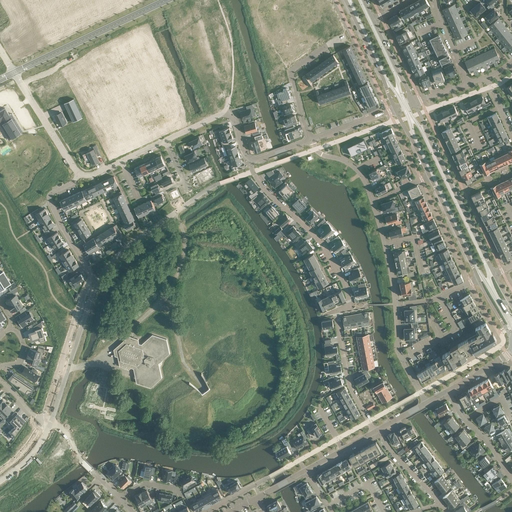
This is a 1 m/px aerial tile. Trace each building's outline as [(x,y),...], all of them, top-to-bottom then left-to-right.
[(419,0),(418,0),(414,3),(420,12),(425,10),(419,0)] [(426,0),(419,0),(425,10),(425,9),(430,6),(426,0)] [(485,0),(489,5),(487,7),(489,10),(494,6),(492,3),(495,0),(485,0)] [(476,5),(474,7),(470,10),(475,16),(485,8),(480,2),(477,5),(476,5)] [(414,3),(409,5),(415,15),(414,13),(419,10),(420,13),(420,12),(414,3)] [(445,15),(456,9),(456,8),(454,4),(443,9),(445,15)] [(409,5),(404,8),(410,18),(415,15),(409,5)] [(404,8),(399,11),(404,19),(409,16),(410,18),(404,8)] [(456,9),(445,15),(447,20),(458,14),(457,11),(456,9)] [(485,16),(490,22),(499,14),(496,11),(494,9),(485,16)] [(458,14),(447,20),(449,24),(461,19),(460,18),(458,14)] [(392,25),(398,22),(400,25),(405,22),(402,16),(399,18),(397,15),(388,20),(392,25)] [(492,31),(502,23),(498,18),(489,26),(491,29),(492,31)] [(452,29),(463,24),(461,21),(461,19),(449,24),(452,29)] [(502,23),(492,31),(493,32),(496,35),(505,27),(502,23)] [(463,24),(452,29),(454,34),(465,29),(465,28),(463,24)] [(505,27),(496,35),(498,38),(499,39),(509,31),(505,27)] [(456,39),(468,34),(466,31),(465,29),(454,34),(456,39)] [(406,31),(397,36),(400,43),(402,41),(404,44),(409,42),(408,39),(410,38),(406,31)] [(502,43),(511,35),(509,31),(499,39),(500,40),(502,43)] [(432,44),(441,40),(438,35),(429,39),(432,44)] [(506,47),(511,42),(511,35),(502,43),(505,46),(506,47)] [(434,49),(443,45),(441,40),(432,44),(434,49)] [(411,42),(401,46),(404,52),(414,47),(411,42)] [(436,54),(446,50),(443,45),(434,49),(433,49),(433,50),(435,54),(436,55),(437,54),(436,54)] [(350,46),(342,49),(345,55),(353,51),(350,46)] [(404,52),(406,56),(415,52),(413,47),(414,47),(404,52)] [(490,50),(495,62),(496,61),(500,59),(495,48),(490,50)] [(446,50),(436,54),(437,54),(439,59),(448,54),(446,50)] [(485,53),(490,64),(493,62),(495,62),(490,50),(485,53)] [(353,51),(345,55),(347,59),(355,56),(353,51)] [(406,56),(408,61),(417,57),(415,52),(406,56)] [(480,55),(485,66),(486,66),(490,64),(485,53),(480,55)] [(441,64),(450,60),(448,54),(439,59),(441,64)] [(334,65),(338,62),(333,55),(329,58),(334,65)] [(485,66),(480,55),(475,57),(480,68),(483,67),(485,66)] [(355,56),(347,59),(349,64),(357,60),(355,56)] [(411,66),(420,62),(417,57),(408,61),(411,66)] [(470,59),(475,71),(476,70),(480,68),(475,57),(470,59)] [(324,61),(329,68),(334,65),(329,58),(324,61)] [(470,59),(465,62),(470,73),(474,71),(475,71),(470,59)] [(357,60),(349,64),(351,69),(360,65),(357,60)] [(324,61),(320,64),(325,72),(329,68),(324,61)] [(411,66),(413,71),(422,67),(420,62),(411,66)] [(320,64),(315,67),(321,75),(325,72),(320,64)] [(360,65),(351,69),(354,74),(362,70),(360,65)] [(456,73),(452,65),(445,68),(448,76),(456,73)] [(315,67),(311,70),(316,78),(321,75),(315,67)] [(422,67),(413,71),(415,76),(425,72),(422,67)] [(311,70),(306,74),(312,81),(316,78),(311,70)] [(362,70),(354,74),(356,79),(364,75),(362,70)] [(426,76),(420,79),(420,80),(419,80),(420,84),(421,83),(423,87),(423,88),(431,85),(431,84),(430,82),(433,81),(429,70),(425,72),(426,76)] [(439,81),(440,80),(441,81),(444,80),(442,74),(444,73),(443,70),(432,74),(436,83),(439,82),(439,81)] [(356,79),(359,84),(367,80),(364,75),(356,79)] [(367,82),(359,86),(361,91),(370,87),(367,82)] [(351,93),(348,84),(343,86),(346,95),(351,93)] [(346,95),(343,86),(338,88),(341,96),(346,95)] [(370,87),(361,91),(364,96),(372,92),(370,87)] [(283,91),(277,93),(278,98),(280,97),(282,103),(288,101),(287,98),(290,97),(287,88),(283,89),(283,91)] [(341,96),(338,88),(332,90),(335,98),(341,96)] [(335,98),(332,90),(327,92),(330,100),(335,98)] [(330,100),(327,92),(322,93),(325,102),(330,100)] [(372,92),(364,96),(366,101),(375,97),(372,92)] [(322,93),(317,95),(320,104),(325,102),(322,93)] [(485,103),(482,96),(473,101),(477,108),(485,104),(486,104),(485,103)] [(375,97),(366,101),(368,107),(377,103),(375,97)] [(74,99),(65,103),(73,121),(83,117),(74,99)] [(477,108),(473,101),(464,105),(468,112),(477,108)] [(286,102),(279,105),(281,111),(283,111),(285,114),(293,111),(292,109),(291,106),(290,104),(287,105),(286,102)] [(252,105),(246,106),(247,109),(240,112),(242,119),(253,116),(250,109),(253,108),(252,105)] [(454,107),(445,111),(449,118),(458,114),(454,107)] [(0,121),(11,138),(23,131),(14,116),(11,118),(5,108),(0,110),(0,121)] [(314,109),(311,118),(319,120),(322,111),(314,109)] [(445,111),(436,115),(440,123),(449,118),(445,111)] [(61,113),(55,115),(60,125),(66,122),(61,113)] [(496,113),(488,117),(490,122),(498,118),(496,113)] [(286,116),(280,118),(281,121),(284,120),(286,126),(297,122),(295,115),(287,118),(286,116)] [(499,118),(498,118),(490,122),(493,127),(501,123),(499,118)] [(255,123),(244,126),(246,134),(252,132),(253,135),(260,133),(259,130),(257,130),(255,123)] [(501,123),(493,127),(495,132),(503,128),(501,123)] [(229,127),(217,131),(219,137),(231,133),(229,127)] [(298,129),(288,132),(290,139),(301,136),(301,135),(300,133),(301,133),(300,130),(299,131),(299,129),(299,128),(298,129)] [(386,130),(379,133),(382,139),(394,133),(391,128),(388,129),(386,130)] [(442,132),(444,137),(453,133),(450,128),(442,132)] [(503,128),(495,132),(497,136),(505,133),(503,128)] [(231,133),(219,137),(223,146),(229,144),(227,141),(233,139),(231,133)] [(394,133),(382,139),(383,139),(385,144),(396,139),(393,134),(394,133)] [(453,133),(444,137),(447,142),(455,138),(453,133)] [(505,133),(497,136),(500,142),(508,138),(505,133)] [(256,140),(251,142),(254,152),(261,150),(258,140),(263,139),(262,135),(254,137),(256,140)] [(199,137),(190,142),(193,148),(202,144),(199,137)] [(455,138),(447,142),(449,147),(457,143),(455,138)] [(364,139),(347,147),(351,156),(368,148),(364,139)] [(396,139),(385,144),(386,144),(388,148),(398,144),(396,139)] [(452,152),(460,148),(457,143),(449,147),(452,152)] [(230,144),(224,146),(227,155),(238,151),(236,145),(231,147),(230,144)] [(398,144),(388,148),(388,149),(390,148),(392,153),(390,154),(400,149),(398,144)] [(86,161),(90,159),(93,165),(99,162),(93,149),(87,152),(83,154),(86,161)] [(400,149),(390,154),(393,159),(403,154),(401,149),(400,149)] [(452,155),(454,160),(465,155),(462,150),(452,155)] [(187,159),(188,162),(190,161),(192,164),(200,160),(198,156),(197,157),(194,151),(185,156),(187,160),(187,159)] [(238,151),(227,155),(228,155),(230,161),(240,157),(238,151)] [(403,154),(393,159),(395,164),(405,160),(403,154)] [(509,163),(505,154),(500,157),(504,165),(509,163)] [(457,164),(456,165),(457,165),(466,160),(467,160),(467,159),(465,155),(454,160),(457,164)] [(161,156),(155,158),(160,169),(166,166),(161,156)] [(240,157),(230,161),(232,166),(233,166),(242,163),(240,157)] [(504,165),(500,157),(495,159),(499,167),(504,165)] [(155,158),(150,161),(155,171),(160,169),(155,158)] [(189,165),(192,171),(192,172),(204,166),(201,160),(204,158),(200,160),(192,164),(189,165)] [(499,167),(495,159),(490,161),(494,169),(499,167)] [(466,160),(457,165),(459,170),(468,165),(466,160)] [(150,161),(145,163),(150,174),(155,171),(150,161)] [(490,161),(486,164),(485,164),(489,172),(494,169),(490,161)] [(485,162),(480,165),(484,174),(489,172),(485,164),(486,164),(485,162)] [(145,163),(140,165),(144,174),(145,176),(150,174),(145,163)] [(140,165),(134,168),(139,177),(144,174),(140,165)] [(400,178),(410,173),(408,169),(406,167),(405,167),(403,165),(399,167),(400,170),(397,171),(400,178)] [(459,170),(461,174),(470,170),(471,170),(469,165),(468,165),(459,170)] [(199,179),(198,179),(200,184),(205,182),(204,181),(211,178),(212,178),(209,172),(212,170),(210,167),(200,172),(201,175),(198,176),(199,179)] [(378,171),(378,172),(376,169),(368,173),(370,176),(371,176),(373,181),(377,179),(378,180),(382,178),(378,171)] [(265,173),(270,178),(268,180),(274,187),(282,182),(279,178),(283,176),(279,171),(275,174),(272,170),(265,173)] [(470,170),(461,174),(463,179),(472,175),(470,170)] [(466,184),(477,179),(476,179),(474,174),(472,175),(463,179),(464,180),(464,179),(466,184)] [(108,179),(112,187),(118,184),(114,176),(108,179)] [(162,182),(164,186),(173,182),(170,177),(162,182)] [(103,181),(107,189),(112,187),(108,179),(103,181)] [(255,184),(253,183),(254,183),(253,183),(250,179),(244,184),(252,193),(249,196),(252,199),(258,194),(255,191),(258,188),(255,185),(255,184)] [(103,181),(95,185),(99,193),(107,189),(103,181)] [(288,185),(285,181),(279,187),(284,193),(282,195),(286,199),(291,194),(289,192),(291,190),(287,186),(288,185)] [(501,183),(504,191),(509,189),(505,181),(501,183)] [(380,186),(375,189),(378,194),(390,189),(387,183),(383,185),(382,182),(379,183),(380,186)] [(150,186),(153,192),(160,189),(157,183),(150,186)] [(500,193),(504,191),(501,183),(496,185),(500,193)] [(95,185),(87,189),(91,197),(99,193),(95,185)] [(407,190),(412,199),(421,194),(417,185),(407,190)] [(500,195),(500,193),(496,185),(491,188),(495,197),(500,195)] [(82,191),(86,200),(87,200),(86,199),(91,197),(87,189),(82,191),(82,190),(82,191)] [(169,193),(172,199),(179,196),(176,190),(169,193)] [(77,193),(81,202),(86,200),(82,191),(77,193)] [(480,191),(471,195),(474,201),(483,196),(480,191)] [(71,196),(75,205),(81,202),(77,193),(71,196)] [(114,197),(116,202),(124,199),(122,193),(119,194),(116,196),(114,197)] [(258,198),(256,195),(251,200),(253,203),(255,201),(261,209),(269,201),(269,202),(270,201),(269,201),(263,194),(263,193),(263,194),(258,198)] [(162,195),(154,198),(157,204),(164,200),(162,195)] [(297,195),(292,200),(294,202),(292,204),(300,212),(305,207),(299,201),(300,199),(297,195)] [(66,198),(70,207),(75,205),(71,196),(66,198)] [(423,196),(413,201),(415,206),(426,201),(423,196)] [(474,201),(476,205),(485,201),(483,196),(474,201)] [(60,201),(64,210),(70,207),(66,198),(60,201)] [(116,202),(119,208),(127,204),(124,199),(116,202)] [(151,200),(145,202),(150,213),(156,210),(151,200)] [(388,210),(390,209),(390,210),(391,209),(390,209),(391,209),(392,212),(398,210),(397,207),(395,208),(393,201),(382,204),(383,207),(382,207),(383,211),(383,212),(384,211),(388,210)] [(415,206),(417,211),(428,206),(426,201),(415,206)] [(476,205),(478,210),(487,206),(488,206),(486,201),(485,201),(476,205)] [(145,202),(140,205),(145,215),(145,216),(151,214),(150,213),(145,202)] [(121,213),(129,209),(127,204),(119,208),(121,213)] [(140,205),(134,208),(139,218),(145,215),(140,205)] [(263,210),(267,216),(269,215),(272,219),(279,213),(273,206),(271,209),(268,206),(263,210)] [(428,206),(417,211),(419,216),(430,211),(428,206)] [(487,206),(478,210),(481,215),(490,211),(487,206)] [(45,208),(36,214),(39,219),(48,214),(45,208)] [(311,208),(307,212),(309,215),(306,218),(311,223),(313,221),(316,218),(318,215),(311,208)] [(123,218),(132,214),(129,209),(121,213),(123,218)] [(490,211),(481,215),(483,220),(493,215),(491,210),(490,211)] [(430,211),(419,216),(422,221),(433,216),(430,211)] [(48,214),(39,219),(42,224),(51,219),(48,214)] [(124,224),(134,219),(132,214),(123,218),(126,223),(124,224)] [(282,226),(290,220),(286,214),(278,221),(282,226)] [(388,224),(395,222),(396,225),(401,223),(401,220),(399,221),(397,214),(396,214),(386,217),(385,217),(387,224),(388,224)] [(483,220),(485,225),(495,220),(493,215),(483,220)] [(51,219),(42,224),(46,230),(54,224),(51,219)] [(74,223),(77,228),(85,224),(82,219),(80,220),(78,221),(76,222),(74,223)] [(124,224),(127,230),(136,225),(133,220),(134,219),(124,224)] [(317,225),(319,227),(326,221),(324,219),(317,225)] [(423,223),(425,228),(421,229),(423,233),(429,230),(437,226),(434,221),(433,219),(423,223)] [(485,225),(488,230),(498,225),(495,220),(485,225)] [(325,238),(328,235),(329,236),(335,231),(326,221),(320,227),(324,230),(321,233),(325,238)] [(77,228),(80,233),(88,229),(85,224),(77,228)] [(109,229),(113,237),(118,234),(117,232),(116,230),(115,228),(114,226),(109,229)] [(300,234),(298,231),(297,231),(296,229),(293,226),(290,229),(287,226),(281,231),(287,238),(289,236),(293,241),(300,234)] [(403,235),(401,227),(389,231),(391,237),(398,235),(399,236),(403,235)] [(489,231),(492,236),(500,232),(497,227),(489,231)] [(80,233),(83,238),(91,234),(88,229),(80,233)] [(104,232),(109,240),(113,237),(109,229),(104,232)] [(428,234),(430,239),(441,235),(438,229),(428,234)] [(57,232),(48,238),(52,243),(60,238),(57,232)] [(99,235),(104,243),(109,240),(104,232),(99,235)] [(500,232),(492,236),(494,241),(502,237),(500,232)] [(94,238),(99,246),(104,243),(99,235),(94,238)] [(443,240),(441,235),(430,239),(433,245),(443,240)] [(338,236),(333,240),(335,242),(334,243),(335,245),(332,247),(336,252),(345,245),(338,236)] [(494,241),(496,246),(505,242),(502,237),(494,241)] [(52,243),(55,248),(64,243),(60,238),(52,243)] [(89,241),(94,249),(99,246),(94,238),(89,241)] [(313,248),(309,243),(307,240),(306,240),(304,242),(302,239),(295,245),(297,248),(298,247),(303,253),(307,250),(308,252),(313,248)] [(443,247),(446,245),(443,240),(433,245),(436,250),(438,249),(439,252),(445,249),(443,247)] [(83,244),(89,253),(94,249),(89,241),(83,244)] [(496,246),(499,251),(507,247),(505,242),(496,246)] [(507,247),(499,251),(501,256),(509,252),(507,247)] [(447,249),(437,254),(440,259),(450,254),(447,249)] [(69,250),(60,255),(63,260),(72,255),(69,250)] [(341,262),(345,268),(356,262),(349,251),(344,254),(345,257),(344,258),(345,259),(341,262)] [(509,252),(501,256),(503,261),(511,257),(509,252)] [(303,260),(306,265),(316,260),(313,254),(303,260)] [(450,254),(440,259),(440,260),(440,259),(443,264),(452,260),(452,259),(450,254)] [(63,260),(67,265),(75,260),(72,255),(63,260)] [(75,260),(67,265),(70,271),(78,265),(75,260)] [(309,271),(319,265),(316,260),(306,265),(309,271),(308,271),(309,271)] [(452,260),(443,264),(445,269),(444,269),(444,270),(455,265),(452,260)] [(319,265),(309,271),(312,277),(322,271),(319,266),(320,265),(319,265)] [(455,265),(444,270),(447,275),(457,270),(455,265)] [(351,281),(362,276),(359,269),(358,270),(357,267),(353,269),(354,271),(352,272),(352,274),(349,276),(351,281)] [(408,267),(397,269),(398,275),(406,273),(407,277),(414,275),(413,271),(410,272),(409,267),(408,267)] [(457,270),(447,275),(448,275),(450,280),(461,274),(460,275),(457,270)] [(0,289),(5,287),(4,286),(10,283),(2,271),(0,272),(0,289)] [(79,274),(77,271),(67,278),(71,283),(73,282),(76,287),(81,284),(79,280),(84,278),(81,274),(79,275),(78,274),(79,274)] [(312,277),(315,282),(325,277),(322,271),(312,277)] [(461,274),(450,280),(452,279),(454,284),(463,280),(461,274)] [(315,282),(318,288),(328,282),(325,277),(315,282)] [(400,283),(401,289),(411,288),(413,287),(412,281),(400,283)] [(359,290),(355,291),(356,297),(360,296),(361,298),(368,296),(365,283),(358,285),(359,290)] [(415,293),(414,287),(413,287),(411,288),(401,289),(402,296),(415,293)] [(341,290),(336,293),(340,302),(345,299),(341,290)] [(336,293),(331,295),(335,304),(340,302),(336,293)] [(460,300),(463,305),(472,299),(469,294),(463,298),(460,300)] [(9,306),(19,300),(15,295),(6,301),(9,306)] [(331,295),(326,297),(330,306),(335,304),(331,295)] [(321,299),(325,308),(330,306),(326,297),(321,299)] [(325,308),(321,299),(321,298),(316,301),(320,311),(325,308)] [(472,299),(463,305),(466,310),(475,305),(472,299)] [(9,306),(8,306),(12,312),(22,305),(19,300),(9,306)] [(405,310),(405,316),(417,315),(416,305),(410,306),(410,310),(405,310)] [(469,315),(478,310),(475,305),(466,310),(469,315)] [(478,310),(468,316),(471,321),(479,317),(481,315),(478,310)] [(24,312),(19,315),(19,316),(20,315),(21,317),(17,320),(18,320),(22,327),(22,328),(27,324),(25,322),(32,318),(29,313),(30,313),(29,312),(25,315),(23,313),(24,312)] [(363,326),(370,325),(368,312),(361,313),(363,326)] [(357,327),(363,326),(361,313),(355,315),(357,327)] [(351,328),(357,327),(355,315),(349,316),(351,328)] [(417,315),(405,316),(405,318),(404,318),(405,321),(405,322),(411,322),(411,325),(417,324),(418,324),(417,315)] [(345,329),(351,328),(349,316),(342,317),(345,329)] [(321,321),(323,329),(334,327),(332,319),(321,321)] [(35,331),(29,333),(31,340),(38,338),(40,342),(45,340),(41,327),(42,327),(40,322),(33,326),(35,331)] [(474,352),(474,353),(497,341),(493,333),(492,333),(486,322),(475,328),(478,333),(450,349),(451,350),(442,355),(449,368),(467,358),(466,356),(474,352)] [(417,333),(416,328),(418,328),(417,324),(411,325),(412,328),(404,329),(404,334),(417,333)] [(404,334),(405,339),(412,339),(412,345),(419,341),(418,338),(417,338),(417,333),(404,334)] [(131,368),(134,369),(137,383),(151,388),(162,378),(159,363),(170,354),(167,339),(152,334),(141,344),(139,344),(138,339),(129,336),(114,350),(115,356),(118,357),(120,358),(121,360),(119,362),(120,367),(129,370),(131,368)] [(370,341),(368,334),(356,336),(358,343),(370,341)] [(371,347),(370,341),(358,343),(359,350),(371,347)] [(330,342),(324,343),(326,356),(334,355),(334,353),(338,352),(337,346),(333,347),(332,345),(331,346),(330,342)] [(372,354),(371,347),(359,350),(360,356),(372,354)] [(30,348),(28,354),(39,358),(41,352),(30,348)] [(27,354),(25,360),(37,364),(39,358),(28,354),(27,354)] [(373,360),(372,354),(360,356),(361,363),(373,360)] [(433,358),(429,361),(431,364),(431,365),(436,374),(441,371),(435,362),(433,358)] [(435,362),(441,371),(446,368),(440,359),(435,362)] [(375,367),(373,360),(361,363),(363,369),(375,367)] [(334,361),(328,362),(330,375),(338,373),(337,372),(342,371),(340,365),(336,366),(336,364),(335,364),(334,361)] [(189,382),(189,383),(196,389),(192,392),(173,402),(172,403),(172,422),(173,423),(189,434),(207,425),(208,424),(208,404),(209,404),(215,398),(218,398),(237,402),(251,387),(245,367),(228,363),(223,362),(220,367),(208,380),(206,382),(202,373),(201,373),(209,389),(202,394),(189,382)] [(426,368),(431,376),(436,374),(431,365),(426,368)] [(31,371),(25,367),(21,373),(32,380),(38,372),(32,368),(31,371)] [(426,368),(422,370),(427,379),(431,376),(426,368)] [(355,379),(359,385),(368,380),(365,374),(367,372),(366,370),(358,374),(359,376),(355,379)] [(422,370),(417,373),(422,382),(427,379),(422,370)] [(504,382),(509,379),(504,370),(505,370),(504,370),(499,372),(504,381),(504,382)] [(497,381),(499,384),(504,382),(504,381),(499,372),(494,375),(496,379),(497,381)] [(33,387),(14,374),(11,378),(10,377),(8,379),(11,382),(19,387),(18,388),(24,393),(27,389),(32,391),(33,387)] [(333,376),(328,379),(332,389),(343,384),(341,379),(337,380),(336,379),(335,379),(333,376)] [(488,379),(483,382),(488,391),(494,388),(488,379)] [(386,386),(383,381),(373,386),(376,391),(386,386)] [(483,382),(478,384),(483,394),(488,391),(483,382)] [(478,384),(473,387),(478,397),(483,394),(478,384)] [(389,391),(386,386),(376,391),(379,396),(389,391)] [(473,387),(468,390),(473,400),(478,397),(473,387)] [(337,392),(335,393),(338,398),(338,399),(348,393),(345,388),(337,392)] [(392,397),(389,391),(379,396),(383,402),(392,397)] [(348,393),(338,399),(341,404),(351,398),(348,393)] [(471,403),(466,393),(459,397),(465,406),(471,403)] [(351,398),(341,404),(344,409),(354,404),(351,398)] [(446,403),(435,409),(438,415),(437,415),(439,418),(445,415),(443,412),(449,409),(446,403)] [(354,404),(344,409),(347,414),(357,409),(354,404)] [(499,404),(493,408),(496,415),(503,411),(499,404)] [(6,405),(0,411),(0,417),(1,419),(11,409),(6,405)] [(357,409),(347,414),(350,420),(352,419),(360,414),(357,409)] [(14,413),(6,421),(13,428),(8,433),(13,438),(12,439),(25,421),(17,414),(16,415),(14,413)] [(477,418),(478,421),(477,422),(479,427),(489,421),(487,416),(485,417),(483,414),(477,418)] [(504,415),(497,418),(501,425),(507,421),(504,415)] [(445,418),(440,422),(442,424),(446,429),(447,428),(455,421),(451,416),(447,420),(445,418)] [(447,428),(450,433),(451,432),(453,434),(456,431),(454,430),(459,426),(455,421),(447,428)] [(312,428),(307,430),(309,433),(310,436),(312,435),(314,439),(318,437),(317,435),(322,433),(316,423),(311,426),(312,428)] [(491,423),(485,427),(488,433),(495,429),(491,423)] [(405,427),(412,438),(417,435),(412,427),(407,429),(405,426),(405,427)] [(405,438),(410,435),(411,438),(412,438),(405,427),(400,429),(405,438)] [(455,436),(453,437),(457,442),(467,434),(463,429),(458,434),(457,432),(453,435),(455,436)] [(506,429),(496,435),(497,438),(498,437),(500,440),(510,434),(506,429)] [(394,446),(400,442),(394,432),(392,433),(391,433),(388,435),(394,446)] [(457,442),(461,447),(460,447),(463,450),(468,446),(466,443),(471,439),(467,434),(457,442)] [(501,444),(503,446),(511,440),(511,437),(510,434),(500,440),(502,443),(501,444)] [(301,447),(303,445),(303,446),(304,445),(303,445),(307,443),(303,436),(293,442),(297,449),(300,447),(301,447)] [(505,448),(507,451),(511,448),(511,440),(503,446),(504,449),(505,448)] [(421,441),(412,448),(416,453),(417,453),(425,446),(421,441)] [(381,452),(376,442),(370,445),(376,455),(381,452)] [(472,443),(465,448),(467,451),(469,449),(472,453),(470,455),(473,458),(475,456),(475,457),(478,455),(480,457),(483,454),(481,452),(484,450),(479,443),(475,447),(472,443)] [(365,448),(371,458),(376,455),(370,445),(365,448)] [(276,452),(280,459),(280,458),(290,453),(291,453),(287,446),(286,446),(287,446),(276,452)] [(425,446),(417,453),(420,457),(429,451),(425,446)] [(371,458),(365,448),(360,451),(365,460),(371,458)] [(360,451),(357,452),(357,453),(356,453),(355,453),(356,453),(355,454),(355,453),(355,454),(360,463),(360,464),(365,461),(365,460),(360,451)] [(420,457),(420,458),(424,463),(424,462),(432,456),(429,451),(420,457)] [(360,463),(355,454),(349,457),(355,466),(360,463)] [(489,458),(486,455),(477,462),(482,468),(483,467),(485,469),(490,465),(488,463),(490,461),(489,461),(488,460),(489,458)] [(432,456),(424,462),(427,467),(428,467),(436,460),(432,456)] [(342,461),(342,462),(346,469),(346,470),(347,471),(352,468),(347,459),(342,461)] [(427,467),(431,472),(432,472),(432,471),(440,465),(436,460),(428,467),(427,467)] [(342,461),(336,464),(337,464),(341,472),(346,470),(346,469),(342,462),(342,461)] [(390,462),(380,467),(383,473),(393,467),(390,462)] [(118,474),(121,470),(121,469),(116,465),(116,464),(113,467),(112,466),(109,470),(110,470),(107,473),(108,474),(112,478),(113,479),(116,476),(118,474)] [(336,464),(332,467),(337,476),(337,477),(342,474),(341,472),(337,464),(336,464)] [(155,467),(146,465),(143,477),(150,478),(151,474),(154,474),(155,467)] [(440,465),(432,471),(432,472),(436,476),(444,470),(440,465)] [(493,466),(483,474),(483,473),(489,480),(488,480),(489,480),(491,482),(498,477),(496,474),(498,472),(493,466)] [(332,467),(327,470),(332,479),(337,477),(337,476),(332,467)] [(393,467),(383,473),(386,478),(396,472),(393,467)] [(163,477),(163,480),(170,481),(171,475),(175,476),(176,471),(165,469),(164,472),(163,472),(162,477),(163,477)] [(322,473),(327,482),(332,479),(327,470),(322,473)] [(322,472),(316,476),(322,485),(327,482),(322,473),(322,472)] [(395,482),(403,478),(400,472),(392,477),(395,482)] [(128,484),(129,484),(132,482),(130,480),(131,478),(128,475),(127,477),(126,476),(125,476),(123,474),(118,479),(120,482),(118,483),(124,488),(128,484)] [(188,485),(190,487),(197,483),(196,480),(194,481),(192,476),(186,479),(185,478),(180,480),(183,486),(186,484),(187,485),(188,485)] [(438,487),(446,480),(442,476),(434,482),(438,487)] [(398,487),(406,483),(403,478),(395,482),(398,487)] [(495,488),(497,486),(498,487),(501,490),(502,489),(507,485),(501,478),(498,480),(492,484),(494,487),(495,488)] [(446,480),(438,487),(442,492),(451,485),(447,480),(446,480)] [(228,486),(227,487),(230,493),(240,488),(239,486),(240,485),(238,481),(234,483),(233,481),(227,484),(228,486)] [(73,487),(74,488),(69,492),(75,500),(80,496),(79,495),(83,492),(83,493),(87,489),(82,482),(78,486),(76,484),(73,487)] [(303,485),(302,482),(296,485),(299,489),(301,488),(305,496),(312,492),(311,489),(309,486),(307,483),(303,485)] [(406,483),(398,487),(401,492),(401,493),(409,488),(406,483)] [(401,492),(400,493),(403,499),(403,498),(412,493),(409,488),(401,493),(401,492)] [(141,492),(147,503),(148,505),(153,502),(152,500),(147,490),(141,493),(141,492)] [(213,493),(217,500),(222,497),(218,490),(213,493)] [(453,490),(443,498),(447,502),(456,495),(457,495),(453,490)] [(93,492),(85,500),(90,505),(98,497),(93,492)] [(135,496),(141,506),(147,503),(141,492),(135,496)] [(160,493),(157,492),(156,497),(159,498),(159,499),(160,499),(159,501),(163,502),(163,500),(169,501),(169,500),(171,500),(172,495),(160,492),(160,493)] [(217,500),(213,493),(208,495),(212,503),(217,500)] [(412,493),(403,498),(403,499),(406,504),(415,499),(412,493)] [(212,503),(208,495),(203,498),(207,506),(212,503)] [(456,495),(447,502),(450,507),(460,500),(456,495)] [(309,497),(304,500),(306,502),(310,510),(320,504),(316,496),(310,500),(310,499),(309,497)] [(207,506),(203,498),(198,501),(202,509),(207,506)] [(415,499),(406,504),(409,509),(418,504),(415,499)] [(267,507),(269,511),(272,511),(281,507),(281,508),(281,507),(277,501),(277,500),(277,501),(273,503),(273,502),(271,504),(267,506),(267,507)] [(92,510),(93,511),(105,511),(104,510),(107,507),(101,501),(92,510)] [(202,509),(198,501),(190,505),(193,510),(196,509),(197,511),(202,509)] [(368,501),(363,504),(367,511),(372,511),(373,511),(368,501)] [(463,502),(458,506),(460,509),(455,511),(467,511),(468,511),(465,508),(467,507),(463,502)]
